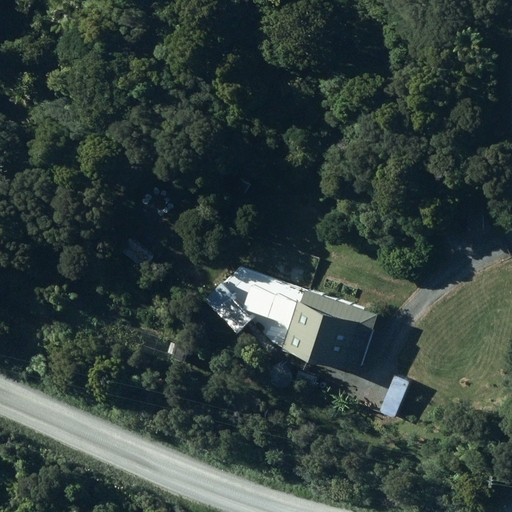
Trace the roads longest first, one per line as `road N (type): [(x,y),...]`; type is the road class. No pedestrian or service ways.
road 1 (unclassified): [(282,511),(0,396)]
road 2 (unknown): [(511,120),(492,40),(498,0)]
